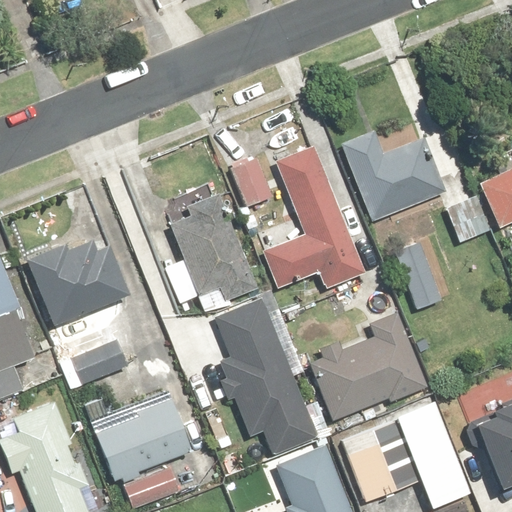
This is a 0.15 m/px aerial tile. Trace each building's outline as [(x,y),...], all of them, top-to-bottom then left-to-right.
[(374,126),(339,141),(372,220),(443,190),(420,135),(384,150),(374,126)] [(311,143),(273,158),(303,231),(263,248),(278,285),(316,269),(322,284),(362,268),(311,143)] [(252,156),(230,165),(245,203),(267,195),(252,156)] [(511,162),(494,169),(498,177),(480,184),(496,223),(511,216),(511,162)] [(217,188),(182,201),(187,214),(168,221),(183,258),(162,266),(176,303),(201,294),(207,311),(209,310),(230,303),(228,298),(255,288),(217,188)] [(447,215),(450,224),(469,216),(475,232),(486,228),(470,188),(436,201),(442,217),(447,215)] [(91,230),(25,258),(53,324),(128,292),(107,243),(98,247),(91,230)] [(438,298),(416,237),(393,245),(415,306),(438,298)] [(0,252),(0,396),(22,388),(12,364),(40,353),(0,252)] [(303,405),(261,296),(212,315),(226,354),(214,358),(221,376),(197,385),(205,406),(232,395),(248,435),(261,430),(271,454),(325,433),(313,401),(303,405)] [(338,349),(336,342),(323,347),(325,352),(307,360),(332,420),(387,397),(389,401),(426,386),(396,311),(370,322),(375,334),(338,349)] [(66,345),(80,382),(138,359),(123,322),(66,345)] [(511,368),(460,393),(504,486),(511,481),(511,368)] [(113,479),(121,476),(123,481),(138,474),(137,471),(193,447),(172,396),(132,412),(135,417),(95,434),(113,479)] [(435,398),(395,413),(430,507),(470,491),(435,398)] [(56,400),(0,420),(0,433),(1,436),(0,436),(0,441),(12,472),(19,469),(35,511),(87,511),(81,495),(91,491),(79,460),(74,462),(67,443),(72,441),(56,400)] [(389,420),(340,439),(364,501),(413,482),(389,420)] [(352,511),(326,443),(273,464),(289,505),(283,507),(285,511),(352,511)] [(169,466),(122,485),(132,508),(179,488),(169,466)]
